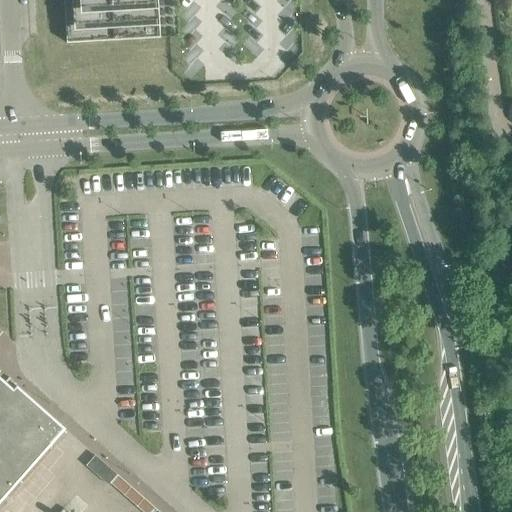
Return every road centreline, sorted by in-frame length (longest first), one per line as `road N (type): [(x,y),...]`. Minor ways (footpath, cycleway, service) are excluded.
road 1 (secondary): [(471,511),(452,387),(398,160)]
road 2 (secondary): [(351,170),(394,511)]
road 3 (tertiary): [(314,98),(279,109),(11,126)]
road 4 (tertiary): [(14,151),(315,140)]
road 5 (tertiary): [(11,126),(5,0)]
